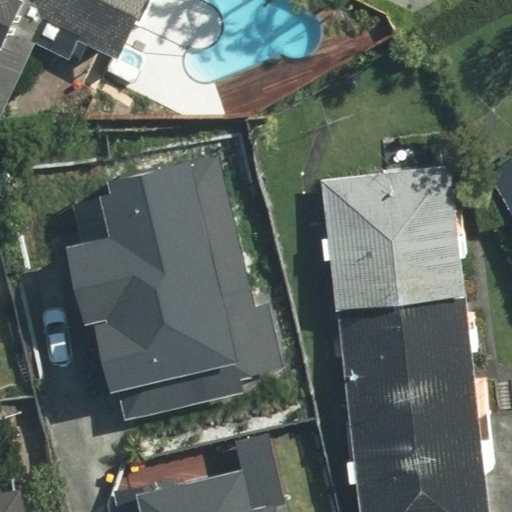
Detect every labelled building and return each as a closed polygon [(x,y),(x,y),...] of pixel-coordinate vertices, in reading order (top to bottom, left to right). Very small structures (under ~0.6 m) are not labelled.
[(153,0),(0,0),(0,97),(7,101),(57,0),(58,0),(135,38),(153,0)] [(105,298),(131,409),(298,370),(278,286),(257,290),(221,137),(108,164),(120,216),(69,228),(87,303),(105,298)] [(461,154),(338,171),(356,297),(479,280),(461,154)] [(511,170),(502,177),(511,192),(511,170)] [(511,511),(511,497),(480,297),(354,316),(384,511),(511,511)] [(131,486),(136,511),(288,511),(284,490),(258,495),(251,460),(131,486)] [(0,511),(46,511),(38,479),(0,488),(0,511)]
